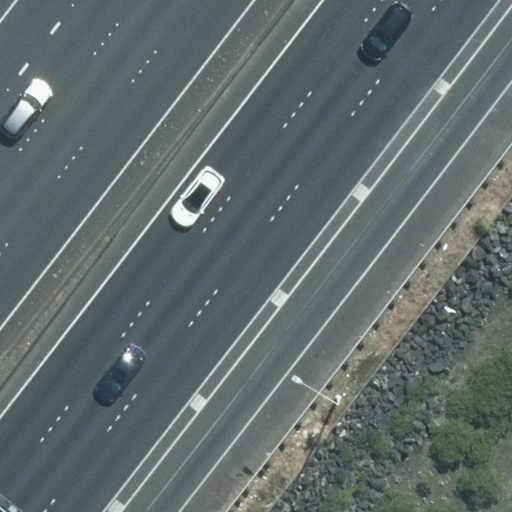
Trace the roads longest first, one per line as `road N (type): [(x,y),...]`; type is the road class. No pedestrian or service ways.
road 1 (motorway): [(384,0),(0,492)]
road 2 (motorway): [(0,250),(193,0)]
